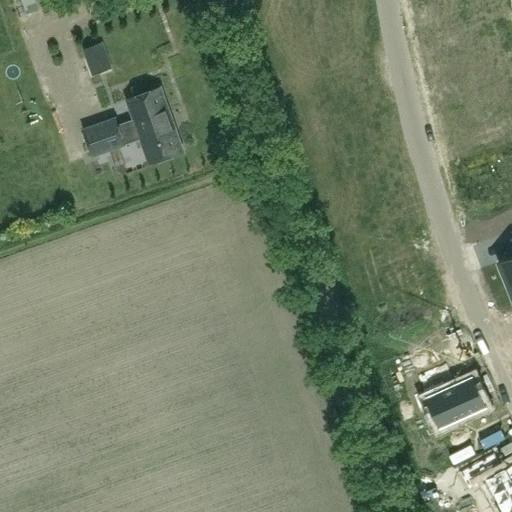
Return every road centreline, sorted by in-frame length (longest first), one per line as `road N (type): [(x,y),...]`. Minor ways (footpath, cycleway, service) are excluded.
road 1 (unclassified): [(213,0),(394,511)]
road 2 (residential): [(386,0),(418,143),(462,273),(511,381)]
